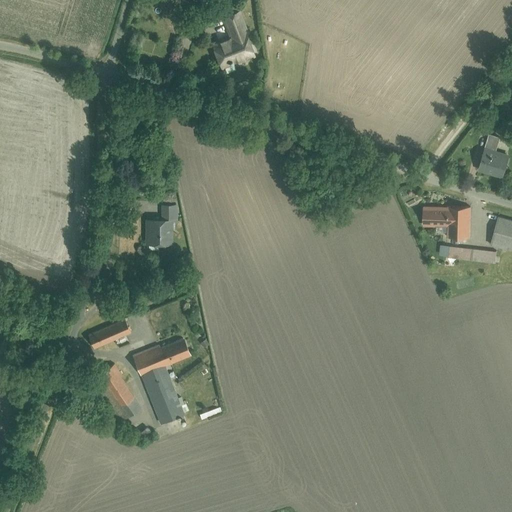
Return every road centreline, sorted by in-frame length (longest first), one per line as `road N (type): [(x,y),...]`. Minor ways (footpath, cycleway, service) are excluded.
road 1 (unclassified): [(2,511),(100,264),(103,73)]
road 2 (unclassified): [(511,197),(103,73)]
road 3 (track): [(511,58),(433,174)]
